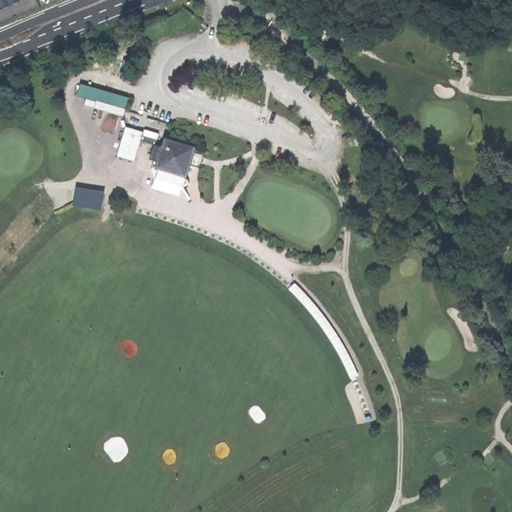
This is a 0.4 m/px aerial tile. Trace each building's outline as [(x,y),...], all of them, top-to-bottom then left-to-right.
[(0,0),(0,13),(19,6),(17,0),(0,0)] [(77,97),(125,110),(129,98),(80,84),(77,97)] [(97,122),(91,148),(137,159),(141,140),(156,144),(159,133),(126,125),(125,129),(97,122)] [(170,184),(183,187),(189,183),(187,177),(192,158),(195,149),(166,140),(163,148),(154,146),(150,160),(154,161),(158,162),(156,169),(151,172),(151,173),(155,179),(170,184)] [(152,188),(168,193),(170,184),(155,179),(152,188)] [(181,197),(183,187),(170,184),(168,193),(181,197)] [(0,234),(0,273),(55,215),(44,205),(53,196),(44,188),(0,234)] [(102,195),(77,191),(75,204),(100,208),(102,195)]
